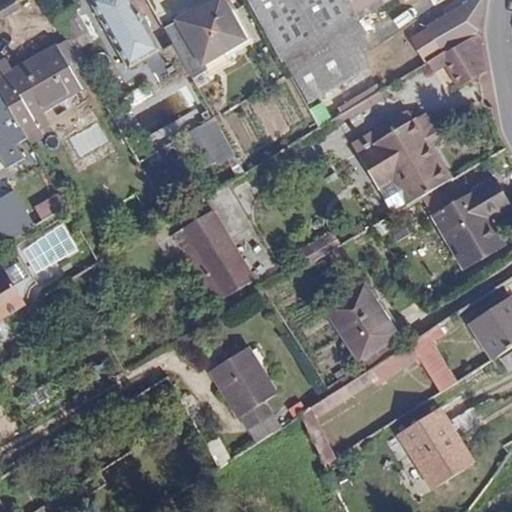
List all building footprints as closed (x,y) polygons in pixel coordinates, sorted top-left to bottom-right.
[(92,0),(129,66),(163,47),(136,0),(92,0)] [(218,0),(208,6),(233,48),(245,41),(220,0),(218,0)] [(253,0),(286,56),(362,11),(355,0),(253,0)] [(355,0),(362,11),(364,15),(365,15),(389,0),(355,0)] [(477,40),(480,5),(430,34),(446,61),(458,55),(477,43),(477,40)] [(189,67),(192,73),(233,48),(208,6),(167,30),(174,42),(189,67)] [(62,17),(74,40),(89,32),(78,9),(62,17)] [(177,73),(189,67),(174,42),(163,47),(177,73)] [(0,94),(0,101),(18,135),(19,138),(30,131),(25,123),(77,94),(53,49),(7,73),(5,75),(6,78),(1,81),(6,91),(0,94)] [(465,68),(458,55),(446,61),(429,71),(442,90),(464,78),(459,72),(465,68)] [(186,83),(132,115),(145,137),(199,106),(186,83)] [(0,165),(15,157),(8,142),(18,135),(0,101),(0,165)] [(411,115),(397,124),(402,132),(416,122),(411,115)] [(218,120),(189,131),(204,172),(234,160),(218,120)] [(426,133),(419,121),(416,122),(402,132),(377,147),(374,149),(411,209),(456,182),(433,145),(426,133)] [(79,157),(107,142),(98,124),(70,139),(79,157)] [(402,132),(397,124),(372,140),(377,147),(402,132)] [(426,133),(433,145),(439,140),(432,129),(426,133)] [(128,159),(136,173),(147,166),(138,153),(128,159)] [(507,209),(491,185),(430,222),(462,274),(501,253),(484,222),(507,209)] [(52,199),(35,207),(42,222),(59,214),(52,199)] [(0,221),(0,256),(28,239),(15,212),(0,221)] [(22,245),(32,272),(77,255),(67,228),(22,245)] [(162,249),(176,272),(205,254),(192,232),(162,249)] [(318,239),(302,250),(309,261),(326,250),(318,239)] [(205,254),(176,272),(204,318),(232,300),(205,254)] [(15,281),(0,290),(0,335),(35,314),(15,281)] [(394,338),(360,286),(322,310),(355,361),(394,338)] [(463,325),(486,360),(511,344),(511,310),(505,300),(463,325)] [(445,374),(421,336),(389,356),(396,370),(417,357),(433,382),(445,374)] [(511,366),(511,349),(495,360),(502,372),(511,366)] [(277,403),(248,357),(240,361),(236,355),(217,367),(221,373),(212,378),(250,437),(275,422),(267,410),(277,403)] [(389,356),(368,369),(375,383),(396,370),(389,356)] [(451,383),(445,374),(433,382),(439,391),(451,383)] [(465,461),(430,406),(391,432),(426,486),(465,461)] [(454,417),(463,434),(482,426),(473,408),(454,417)]
